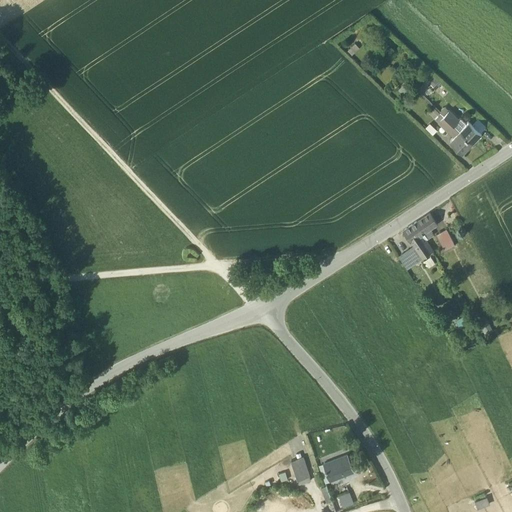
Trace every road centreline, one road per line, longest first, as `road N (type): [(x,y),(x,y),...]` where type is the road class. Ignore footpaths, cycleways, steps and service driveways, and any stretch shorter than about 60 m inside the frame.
road 1 (track): [(0,36),(216,265),(350,253)]
road 2 (residential): [(259,310),(96,382),(0,466)]
road 3 (tertiary): [(259,310),(511,150)]
road 4 (track): [(0,284),(216,265),(259,310)]
road 5 (tertiary): [(404,511),(366,438),(259,310)]
